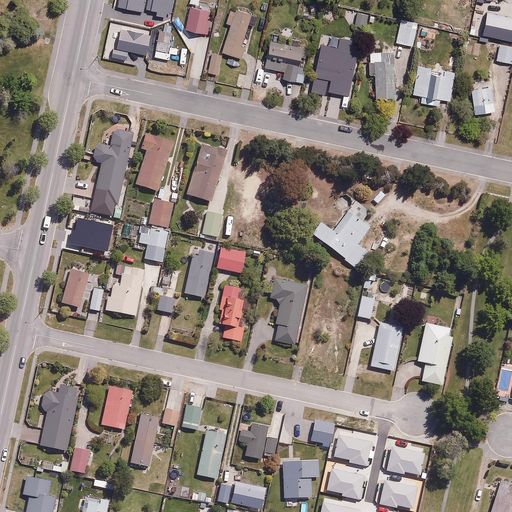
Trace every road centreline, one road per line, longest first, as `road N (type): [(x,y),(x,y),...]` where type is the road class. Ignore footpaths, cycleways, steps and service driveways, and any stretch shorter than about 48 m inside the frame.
road 1 (residential): [(511,171),(72,77)]
road 2 (residential): [(416,416),(19,330)]
road 3 (tertiary): [(19,330),(72,77)]
